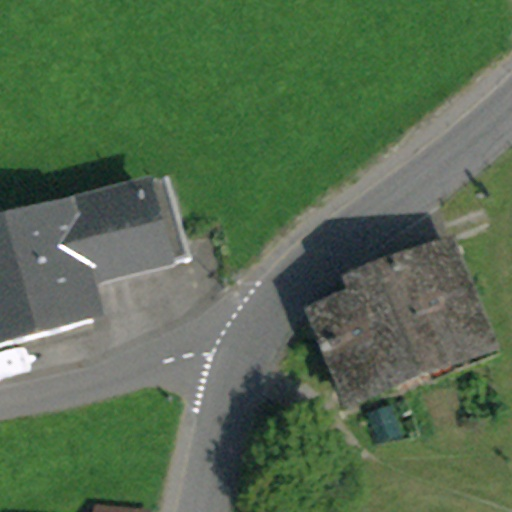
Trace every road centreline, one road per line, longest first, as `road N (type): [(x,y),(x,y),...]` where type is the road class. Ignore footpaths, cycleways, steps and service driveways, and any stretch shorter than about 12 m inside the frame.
road 1 (tertiary): [(511,93),(294,277),(263,317),(241,366)]
road 2 (residential): [(0,406),(193,367),(241,366)]
road 3 (tertiary): [(241,366),(204,511)]
